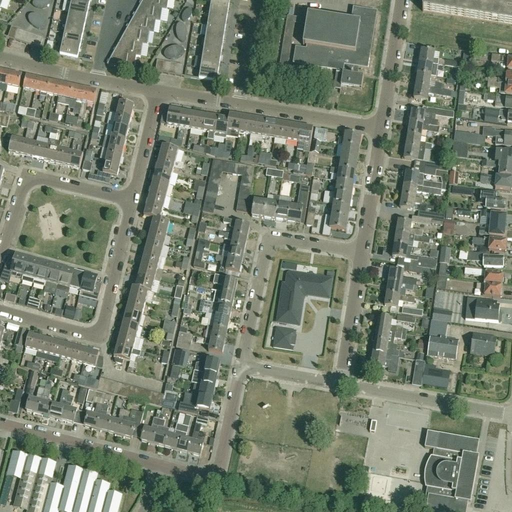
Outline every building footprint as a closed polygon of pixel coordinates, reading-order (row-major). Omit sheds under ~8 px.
[(166,11),(168,0),(143,0),(139,7),(166,11)] [(211,0),(211,6),(228,8),(229,0),(211,0)] [(424,0),(422,13),(457,18),(459,0),(424,0)] [(459,0),(457,18),(491,23),(495,0),(493,0),(459,0)] [(495,0),(491,23),(511,26),(511,0),(509,0),(509,2),(507,2),(495,0)] [(69,14),(86,18),(89,7),(71,3),(69,14)] [(228,8),(211,6),(209,16),(226,19),(228,8)] [(139,7),(133,19),(160,23),(162,11),(166,12),(166,11),(139,7)] [(361,91),(363,78),(357,77),(358,69),(367,71),(377,13),(353,9),(351,23),(308,16),(307,20),(287,17),(278,75),(286,77),(294,25),(306,26),(303,46),(306,47),(306,50),(295,48),(293,64),(336,71),(333,90),(340,91),(340,87),(361,91)] [(181,20),(182,21),(182,22),(183,22),(183,23),(184,23),(185,22),(186,22),(187,21),(188,20),(189,19),(190,18),(191,17),(191,16),(191,15),(192,14),(192,13),(191,11),(190,10),(189,10),(188,10),(187,11),(186,11),(185,12),(184,13),(183,14),(182,15),(182,16),(182,18),(181,19),(181,20)] [(69,14),(67,24),(84,28),(86,18),(69,14)] [(226,19),(209,16),(207,27),(225,30),(226,19)] [(133,19),(126,30),(153,35),(155,22),(160,23),(133,19)] [(64,35),(82,39),(84,28),(67,24),(64,35)] [(205,38),(223,40),(225,30),(207,27),(205,38)] [(7,39),(13,41),(17,30),(11,28),(7,39)] [(13,41),(20,44),(23,32),(17,30),(13,41)] [(126,30),(120,42),(147,46),(149,34),(153,35),(126,30)] [(23,32),(20,44),(26,46),(30,35),(23,32)] [(26,46),(32,48),(36,37),(30,35),(26,46)] [(64,35),(62,45),(79,49),(82,39),(64,35)] [(36,37),(32,48),(39,50),(42,39),(36,37)] [(223,40),(205,38),(204,48),(221,51),(223,40)] [(120,42),(113,54),(140,58),(142,46),(147,47),(147,46),(120,42)] [(77,60),(77,59),(79,49),(62,45),(59,56),(77,60)] [(221,51),(204,48),(202,59),(220,62),(221,51)] [(421,52),(419,64),(432,66),(442,68),(444,68),(445,62),(433,60),(434,54),(421,52)] [(464,53),(462,67),(469,68),(470,61),(473,61),(474,54),(464,53)] [(106,66),(133,70),(135,58),(140,58),(113,54),(106,66)] [(511,71),(511,61),(509,61),(509,58),(491,56),(491,63),(508,65),(508,71),(511,71)] [(220,62),(202,59),(200,69),(218,72),(220,62)] [(161,74),(163,63),(156,62),(155,73),(161,74)] [(170,64),(163,63),(161,74),(168,76),(170,64)] [(176,65),(170,64),(168,76),(174,77),(176,65)] [(432,66),(419,64),(417,75),(431,77),(436,78),(437,72),(441,73),(442,68),(432,66)] [(183,66),(176,65),(174,77),(181,78),(183,66)] [(218,72),(200,69),(199,81),(216,83),(218,72)] [(9,75),(0,72),(0,92),(1,87),(6,88),(9,75)] [(21,77),(9,75),(6,88),(18,90),(21,77)] [(415,87),(429,89),(431,77),(417,75),(415,87)] [(488,84),(511,86),(511,76),(507,76),(507,81),(488,80),(488,84)] [(38,81),(26,78),(23,91),(35,94),(38,81)] [(49,83),(38,81),(35,94),(47,96),(49,83)] [(49,83),(47,96),(58,99),(61,86),(49,83)] [(511,96),(511,86),(488,84),(487,89),(499,90),(499,94),(500,95),(511,96)] [(61,86),(58,99),(57,105),(68,108),(70,101),(73,88),(61,86)] [(429,89),(415,87),(413,100),(427,102),(428,96),(451,99),(451,94),(441,92),(441,91),(434,90),(429,89)] [(80,112),(82,104),(84,91),(73,88),(70,101),(75,102),(74,111),(79,112),(80,112)] [(83,123),(87,105),(94,106),(96,93),(84,91),(82,104),(80,112),(78,121),(76,129),(81,130),(82,123),(83,123)] [(500,97),(496,97),(488,96),(487,102),(495,103),(494,108),(511,110),(511,99),(500,98),(500,97)] [(116,116),(131,119),(133,107),(119,104),(116,116)] [(178,129),(181,112),(169,110),(166,127),(178,129)] [(436,110),(435,117),(453,120),(454,115),(454,113),(436,110)] [(511,123),(511,113),(485,110),(484,116),(501,118),(501,120),(507,121),(507,123),(511,123)] [(41,113),(31,111),(29,118),(39,121),(41,113)] [(178,129),(190,131),(193,114),(181,112),(178,129)] [(410,118),(409,124),(423,126),(439,129),(437,129),(438,122),(424,120),(425,114),(411,112),(408,112),(407,118),(410,118)] [(193,114),(190,131),(202,133),(205,116),(193,114)] [(230,115),(229,121),(227,132),(238,134),(241,117),(230,115)] [(1,128),(6,129),(9,117),(3,116),(1,128)] [(116,116),(113,127),(128,131),(131,119),(116,116)] [(217,118),(205,116),(202,133),(208,134),(207,141),(213,142),(217,118)] [(253,119),(241,117),(238,134),(250,136),(253,119)] [(227,132),(229,121),(217,118),(213,142),(214,138),(226,140),(226,137),(227,132)] [(250,136),(262,138),(265,121),(253,119),(250,136)] [(274,140),(277,123),(265,121),(262,138),(274,140)] [(289,125),(277,123),(274,140),(286,142),(289,125)] [(423,126),(409,124),(407,136),(421,138),(422,132),(438,135),(439,129),(423,126)] [(298,144),(300,127),(289,125),(286,142),(298,144)] [(111,139),(125,142),(128,131),(113,127),(111,139)] [(313,130),(300,127),(298,144),(305,145),(303,153),(309,154),(310,146),(313,130)] [(314,138),(313,143),(320,144),(325,145),(327,132),(315,130),(314,138)] [(482,138),(484,138),(494,138),(494,139),(496,139),(495,147),(511,147),(511,133),(495,132),(495,130),(483,130),(482,138)] [(454,144),(476,147),(477,136),(455,133),(454,144)] [(339,139),(338,147),(359,150),(361,137),(344,135),(343,140),(339,139)] [(407,136),(405,148),(419,150),(425,152),(431,152),(432,146),(420,144),(421,138),(407,136)] [(122,154),(125,142),(111,139),(108,151),(122,154)] [(21,157),(24,142),(12,140),(8,154),(21,157)] [(55,165),(59,151),(60,144),(49,141),(47,148),(44,162),(55,165)] [(36,145),(24,142),(21,157),(32,160),(36,145)] [(312,142),(310,154),(315,155),(318,155),(320,144),(313,143),(312,142)] [(32,160),(44,162),(47,148),(36,145),(32,160)] [(159,159),(175,163),(178,151),(162,147),(159,159)] [(200,148),(199,148),(198,154),(210,157),(212,150),(200,147),(200,148)] [(357,161),(359,150),(338,147),(336,158),(357,161)] [(419,150),(405,148),(403,160),(416,162),(415,169),(436,172),(447,174),(448,168),(423,163),(425,152),(419,150)] [(224,152),(212,150),(210,157),(216,159),(222,160),(223,154),(224,152)] [(71,153),(59,151),(55,165),(67,168),(71,153)] [(108,151),(105,162),(120,166),(122,154),(108,151)] [(494,164),(499,164),(511,165),(511,153),(496,151),(494,164)] [(71,153),(67,168),(79,171),(83,156),(71,153)] [(310,154),(309,154),(307,164),(314,165),(315,155),(310,154)] [(356,174),(357,161),(336,158),(340,159),(339,171),(356,174)] [(183,165),(175,163),(159,159),(156,170),(172,175),(174,169),(182,171),(183,165)] [(120,166),(105,162),(102,174),(117,178),(120,166)] [(213,164),(210,178),(221,180),(222,175),(222,174),(218,173),(220,163),(213,162),(213,164)] [(511,178),(511,165),(499,164),(494,164),(483,162),(483,169),(492,169),(500,170),(499,177),(511,178)] [(92,165),(90,164),(84,163),(82,171),(90,174),(92,165)] [(222,174),(222,175),(227,176),(229,164),(220,163),(218,173),(222,174)] [(237,177),(242,178),(242,177),(246,178),(248,167),(239,166),(237,177)] [(313,167),(307,166),(305,177),(312,178),(313,167)] [(252,186),(254,168),(248,167),(246,178),(242,177),(242,178),(241,184),(252,186)] [(415,169),(414,175),(406,174),(404,174),(402,176),(402,178),(403,180),(405,180),(404,186),(417,188),(441,192),(442,185),(424,183),(423,177),(435,178),(436,172),(415,169)] [(153,182),(169,186),(172,175),(156,170),(153,182)] [(338,175),(337,183),(354,185),(356,174),(339,171),(330,170),(329,174),(338,175)] [(289,184),(294,184),(295,178),(290,177),(290,176),(283,174),(282,181),(289,183),(289,184)] [(463,188),(463,175),(455,175),(455,188),(463,188)] [(511,180),(481,177),(476,176),(475,181),(480,181),(480,183),(496,185),(495,190),(511,191),(511,180)] [(210,178),(209,184),(219,186),(221,180),(210,178)] [(150,194),(166,198),(169,186),(153,182),(150,194)] [(313,182),(311,191),(318,192),(320,183),(313,182)] [(335,195),(352,197),(354,185),(337,183),(335,195)] [(404,186),(402,198),(422,201),(422,200),(415,200),(416,193),(440,197),(440,195),(441,192),(417,188),(404,186)] [(300,226),(300,224),(304,224),(309,189),(300,187),(296,208),(290,207),(288,224),(300,226)] [(240,189),(239,196),(250,197),(251,191),(240,189)] [(473,191),(465,190),(453,189),(452,195),(472,197),(473,191)] [(486,205),(486,210),(504,212),(505,202),(497,201),(497,195),(481,193),(480,205),(486,205)] [(147,206),(163,210),(166,198),(150,194),(147,206)] [(332,194),(330,206),(350,209),(352,197),(335,195),(332,194)] [(273,205),(266,203),(264,220),(275,222),(278,205),(279,197),(274,196),(273,205)] [(421,206),(422,201),(402,198),(400,210),(413,212),(414,206),(421,206)] [(264,220),(266,203),(254,202),(251,218),(264,220)] [(275,222),(288,224),(290,207),(278,205),(275,222)] [(160,222),(160,221),(163,210),(147,206),(144,217),(153,220),(160,222)] [(331,218),(348,221),(350,209),(330,206),(329,206),(328,211),(332,212),(331,218)] [(417,219),(443,223),(444,217),(418,213),(417,219)] [(315,215),(308,214),(306,227),(313,228),(315,215)] [(490,227),(505,228),(506,217),(491,216),(490,220),(488,220),(487,227),(490,227)] [(346,233),(348,221),(331,218),(329,230),(346,233)] [(411,218),(411,224),(430,227),(431,225),(443,227),(443,223),(417,219),(411,218)] [(150,232),(167,236),(170,224),(160,221),(160,222),(153,220),(150,232)] [(219,234),(247,240),(250,228),(236,225),(236,223),(224,220),(223,225),(230,226),(230,229),(235,230),(233,236),(220,233),(219,234)] [(409,237),(430,240),(422,238),(423,232),(415,231),(414,231),(410,231),(411,225),(398,222),(396,235),(409,237)] [(444,222),(443,236),(454,237),(455,223),(444,222)] [(505,228),(490,227),(490,230),(480,230),(480,236),(504,238),(505,228)] [(147,243),(164,247),(167,236),(150,232),(147,243)] [(231,248),(245,251),(247,240),(219,234),(219,237),(225,239),(225,241),(232,242),(231,248)] [(396,235),(394,246),(407,248),(413,249),(414,244),(429,246),(430,240),(409,237),(396,235)] [(505,253),(506,243),(473,239),(472,246),(482,247),(484,246),(489,247),(489,252),(505,253)] [(196,253),(203,255),(204,251),(209,252),(211,244),(206,243),(199,241),(196,253)] [(144,255),(160,259),(164,247),(147,243),(144,255)] [(395,266),(398,266),(421,270),(421,269),(435,272),(436,263),(410,258),(411,255),(412,255),(413,249),(407,248),(394,246),(392,259),(396,259),(395,266)] [(228,260),(242,263),(245,251),(231,248),(224,247),(223,253),(229,254),(228,260)] [(439,264),(449,266),(451,251),(441,250),(439,264)] [(203,255),(196,253),(193,267),(194,269),(203,271),(205,265),(201,264),(203,255)] [(141,266),(157,270),(160,259),(144,255),(141,266)] [(503,269),(503,259),(489,258),(489,256),(468,255),(466,263),(484,263),(483,268),(503,269)] [(21,282),(27,261),(16,258),(15,259),(8,257),(2,275),(22,281),(21,282)] [(225,272),(240,275),(242,263),(228,260),(216,258),(215,262),(221,263),(220,266),(226,267),(225,272)] [(39,264),(27,261),(21,282),(33,286),(39,264)] [(33,286),(44,289),(51,267),(39,264),(33,286)] [(157,270),(141,266),(138,278),(154,282),(160,284),(163,272),(157,271),(157,270)] [(407,280),(402,279),(403,273),(408,274),(409,273),(420,276),(421,270),(398,266),(397,272),(390,271),(390,272),(388,271),(387,272),(387,277),(387,278),(389,278),(388,283),(414,287),(416,288),(417,282),(407,280)] [(62,270),(51,267),(44,289),(56,292),(62,270)] [(68,295),(69,290),(74,274),(62,270),(56,292),(68,295)] [(485,279),(484,284),(502,286),(502,277),(497,277),(497,274),(465,271),(464,277),(485,279)] [(85,277),(74,274),(69,290),(80,293),(79,298),(85,277)] [(308,296),(329,300),(332,281),(291,274),(287,277),(286,286),(283,285),(277,324),(299,327),(303,300),(304,300),(307,297),(308,296)] [(97,280),(85,277),(79,298),(97,303),(101,287),(95,286),(97,280)] [(222,287),(221,294),(235,297),(238,285),(224,282),(224,279),(215,277),(213,285),(222,287)] [(135,289),(149,293),(151,294),(154,282),(138,278),(135,289)] [(189,286),(196,287),(199,288),(201,281),(191,279),(189,286)] [(386,295),(399,298),(414,300),(405,298),(406,292),(413,293),(414,287),(388,283),(386,295)] [(484,298),(500,300),(501,288),(477,285),(476,291),(485,291),(484,298)] [(149,293),(135,289),(132,288),(129,301),(145,305),(149,293)] [(183,289),(177,288),(174,300),(181,302),(184,289),(183,289)] [(218,305),(233,308),(235,297),(221,294),(215,292),(213,304),(218,305)] [(399,298),(386,295),(385,307),(398,309),(399,303),(413,305),(414,300),(399,298)] [(204,305),(205,297),(193,296),(193,304),(204,305)] [(41,311),(44,303),(34,300),(31,307),(41,311)] [(492,307),(493,303),(467,300),(465,321),(498,324),(501,324),(502,315),(498,315),(499,308),(492,307)] [(126,312),(142,317),(145,305),(129,301),(126,312)] [(230,320),(233,308),(218,305),(213,304),(211,304),(208,315),(206,315),(216,317),(230,320)] [(421,318),(423,312),(403,310),(402,315),(421,318)] [(433,311),(432,322),(450,325),(452,313),(433,311)] [(123,324),(139,328),(142,317),(126,312),(123,324)] [(213,329),(227,332),(230,320),(216,317),(206,315),(205,320),(209,321),(207,328),(213,329)] [(415,326),(416,321),(397,318),(396,323),(415,326)] [(378,319),(376,331),(389,334),(402,336),(403,330),(396,328),(390,328),(391,321),(378,319)] [(428,338),(430,339),(428,357),(455,361),(457,343),(444,341),(447,325),(431,323),(428,338)] [(139,328),(123,324),(121,330),(119,330),(118,334),(120,335),(120,336),(136,340),(139,328)] [(167,336),(173,337),(176,325),(170,324),(167,336)] [(225,344),(227,332),(213,329),(207,328),(206,333),(205,339),(211,341),(225,344)] [(296,332),(276,329),(273,349),(293,352),(296,332)] [(0,330),(0,342),(7,344),(6,344),(8,337),(3,336),(5,331),(0,330)] [(374,344),(397,347),(394,346),(395,340),(401,341),(402,336),(389,334),(376,331),(376,336),(374,335),(373,336),(372,342),(373,343),(374,344)] [(15,347),(22,349),(26,335),(18,333),(15,347)] [(186,335),(179,334),(176,350),(189,352),(193,337),(186,335)] [(25,350),(37,353),(41,339),(29,336),(25,350)] [(120,336),(117,347),(141,354),(141,353),(133,351),(136,340),(120,336)] [(493,359),(496,339),(473,336),(470,356),(493,359)] [(52,342),(41,339),(37,353),(48,357),(52,342)] [(222,356),(225,344),(211,341),(205,339),(203,345),(210,347),(208,353),(222,356)] [(52,342),(48,357),(60,360),(64,345),(52,342)] [(397,347),(374,344),(373,355),(386,357),(390,358),(398,359),(399,360),(399,359),(403,360),(404,354),(396,352),(397,347)] [(60,360),(72,363),(76,349),(64,345),(60,360)] [(141,354),(117,347),(114,359),(115,359),(114,362),(115,364),(123,366),(124,361),(130,363),(132,356),(140,358),(141,354)] [(76,349),(72,363),(83,366),(87,352),(76,349)] [(99,355),(87,352),(83,366),(95,369),(99,355)] [(176,352),(172,367),(179,369),(185,371),(189,355),(176,352)] [(390,358),(386,357),(373,355),(371,367),(384,369),(384,368),(390,370),(391,363),(397,364),(398,359),(390,358)] [(206,362),(204,374),(218,377),(220,365),(206,362)] [(416,374),(423,375),(424,369),(425,364),(416,362),(415,368),(417,368),(416,374)] [(179,369),(172,367),(171,372),(170,379),(177,381),(179,369)] [(423,375),(421,386),(447,390),(450,373),(424,369),(423,375)] [(218,377),(204,374),(195,372),(193,378),(196,379),(195,385),(196,385),(215,389),(218,377)] [(34,390),(38,376),(31,374),(28,388),(34,390)] [(86,379),(80,377),(78,383),(79,383),(78,386),(96,391),(97,387),(85,383),(86,379)] [(96,391),(102,393),(105,381),(100,379),(96,391)] [(105,381),(102,393),(108,394),(111,382),(105,381)] [(117,384),(111,382),(108,394),(114,396),(117,384)] [(114,396),(117,397),(120,398),(123,385),(117,384),(114,396)] [(52,387),(45,385),(44,391),(41,403),(37,416),(49,419),(52,406),(47,405),(50,392),(52,387)] [(129,387),(123,385),(120,398),(126,399),(129,387)] [(213,401),(215,389),(196,385),(194,397),(213,401)] [(126,399),(129,400),(131,401),(135,389),(129,387),(126,399)] [(26,413),(37,416),(41,403),(44,391),(38,389),(36,402),(29,400),(26,413)] [(140,390),(135,389),(131,401),(137,402),(140,390)] [(83,408),(87,391),(81,390),(76,406),(83,408)] [(140,390),(137,402),(140,403),(143,404),(146,392),(140,390)] [(102,406),(104,401),(105,396),(90,392),(87,404),(97,406),(94,417),(88,415),(84,428),(96,431),(102,406)] [(152,393),(146,392),(143,404),(146,405),(149,406),(152,393)] [(152,393),(149,406),(154,407),(158,395),(152,393)] [(49,419),(61,422),(64,409),(67,397),(61,395),(58,408),(52,406),(49,419)] [(164,396),(158,395),(154,407),(161,409),(164,396)] [(20,405),(21,399),(16,397),(14,403),(11,402),(8,414),(17,416),(20,405)] [(67,397),(64,409),(61,422),(73,425),(76,412),(70,411),(73,399),(67,397)] [(210,413),(213,401),(194,397),(191,408),(180,406),(179,412),(197,416),(198,410),(210,413)] [(96,431),(108,434),(111,421),(105,420),(108,408),(102,406),(96,431)] [(124,420),(126,412),(120,411),(118,418),(124,420)] [(141,443),(153,446),(156,433),(159,421),(161,412),(158,411),(156,420),(154,419),(151,432),(144,430),(141,443)] [(124,420),(123,424),(120,437),(131,440),(136,422),(129,421),(131,413),(126,412),(124,420)] [(191,442),(188,455),(200,458),(203,445),(197,443),(202,427),(207,428),(209,421),(197,418),(197,419),(191,442)] [(111,421),(108,434),(120,437),(123,424),(111,421)] [(153,446),(165,449),(168,436),(162,435),(166,422),(159,421),(156,433),(153,446)] [(176,452),(188,455),(191,442),(186,441),(191,423),(184,421),(182,427),(179,439),(176,452)] [(173,438),(168,436),(165,449),(176,452),(179,439),(182,427),(177,425),(173,438)] [(432,458),(430,457),(429,459),(428,461),(427,463),(426,466),(425,468),(425,470),(424,472),(424,475),(424,477),(424,479),(424,482),(424,484),(425,486),(425,489),(429,489),(425,511),(466,511),(468,504),(470,505),(479,458),(476,458),(479,442),(427,433),(424,449),(433,450),(432,458)] [(28,511),(27,511),(58,511),(60,505),(67,507),(66,508),(70,509),(70,508),(77,510),(77,511),(80,511),(80,510),(86,511),(110,511),(111,511),(114,511),(117,511),(121,498),(101,492),(102,485),(95,484),(97,477),(68,469),(63,490),(50,487),(54,473),(25,465),(14,508),(28,511)]
